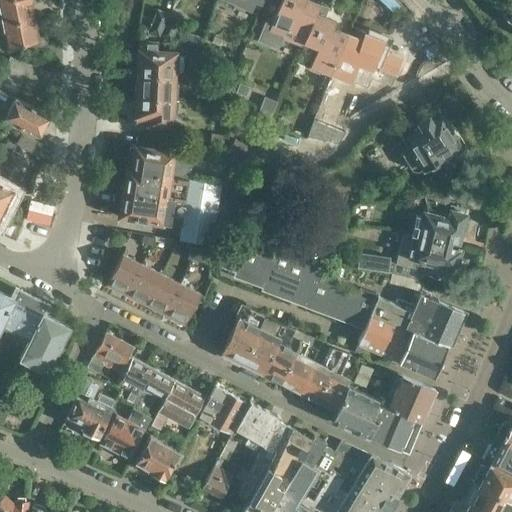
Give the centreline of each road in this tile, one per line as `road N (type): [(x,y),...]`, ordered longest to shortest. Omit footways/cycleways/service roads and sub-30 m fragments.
road 1 (residential): [(436,477),(97,306)]
road 2 (residential): [(45,277),(85,144),(77,0)]
road 3 (residential): [(436,477),(511,307)]
road 4 (residential): [(97,306),(28,460)]
road 5 (residential): [(156,511),(28,460)]
road 6 (residential): [(511,103),(429,0)]
